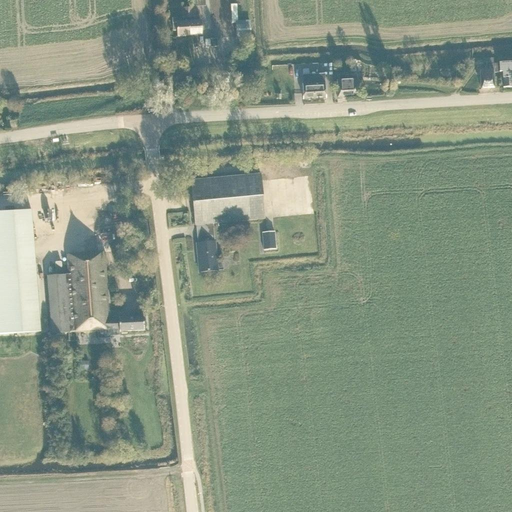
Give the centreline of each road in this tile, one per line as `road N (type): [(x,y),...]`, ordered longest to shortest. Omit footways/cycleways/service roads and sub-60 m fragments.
road 1 (tertiary): [(191,511),(147,120)]
road 2 (tertiary): [(147,120),(511,97)]
road 3 (tertiary): [(0,138),(147,120)]
